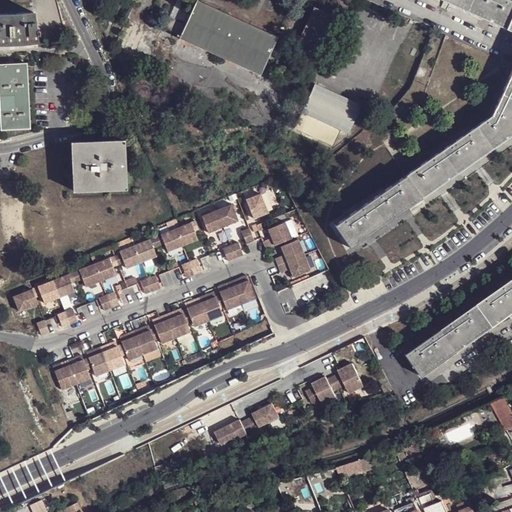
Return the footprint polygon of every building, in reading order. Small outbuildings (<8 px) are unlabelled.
[(54,0),(30,0),(32,16),(34,33),(37,33),(37,38),(35,38),(36,46),(63,39),(54,0)] [(177,0),(169,19),(176,22),(180,13),(185,0),(177,0)] [(443,0),(479,16),(486,0),(443,0)] [(511,30),(511,0),(510,0),(486,0),(479,16),(511,30)] [(180,39),(261,75),(276,38),(196,3),(190,16),(185,26),(180,39)] [(336,18),(315,8),(295,51),(316,61),(336,18)] [(180,13),(176,22),(185,26),(190,16),(180,13)] [(0,47),(9,47),(36,46),(35,38),(34,33),(32,16),(16,17),(0,17),(0,47)] [(130,17),(115,49),(133,58),(148,26),(130,17)] [(164,30),(177,36),(177,38),(180,39),(185,26),(176,22),(169,19),(164,30)] [(29,131),(26,67),(13,67),(13,71),(5,71),(6,67),(0,67),(0,104),(2,133),(29,131)] [(511,68),(491,116),(511,133),(511,68)] [(295,127),(334,145),(342,129),(349,133),(362,106),(315,84),(295,127)] [(451,143),(472,162),(511,133),(491,116),(451,143)] [(412,171),(431,191),(472,162),(451,143),(412,171)] [(124,194),(124,184),(124,146),(101,145),(101,154),(93,154),(93,145),(72,146),(71,156),(75,156),(75,186),(72,186),(72,195),(124,194)] [(101,145),(93,145),(93,154),(101,154),(101,145)] [(373,198),(390,220),(431,191),(412,171),(373,198)] [(21,186),(0,185),(0,256),(23,256),(21,186)] [(260,197),(245,203),(252,222),(267,216),(260,197)] [(390,220),(373,198),(333,226),(349,248),(390,220)] [(231,207),(201,218),(207,235),(237,224),(231,207)] [(190,225),(193,234),(198,232),(194,223),(190,225)] [(190,225),(160,237),(163,246),(166,254),(197,242),(193,234),(190,225)] [(262,245),(265,252),(291,241),(284,226),(266,234),(269,242),(262,245)] [(248,231),(240,235),(245,247),(253,244),(248,231)] [(160,237),(148,242),(149,242),(152,251),(163,246),(160,237)] [(149,242),(119,255),(119,256),(123,265),(125,271),(156,259),(152,251),(149,242)] [(274,261),(280,275),(287,273),(290,281),(309,273),(296,243),(278,250),(281,259),(274,261)] [(222,251),(227,263),(242,257),(237,245),(222,251)] [(108,260),(112,269),(123,265),(119,256),(108,260)] [(85,289),(115,277),(112,269),(108,260),(78,272),(82,282),(85,289)] [(181,268),(185,280),(201,274),(196,262),(181,268)] [(78,272),(66,277),(70,287),(82,282),(78,272)] [(66,277),(36,289),(40,298),(43,306),(73,294),(70,287),(66,277)] [(139,284),(144,297),(160,291),(155,278),(139,284)] [(245,278),(230,284),(240,307),(255,301),(245,278)] [(511,280),(483,301),(500,322),(511,314),(511,280)] [(230,284),(216,290),(219,296),(223,307),(225,313),(240,307),(230,284)] [(31,291),(34,300),(40,298),(36,289),(31,291)] [(12,299),(18,314),(37,306),(34,300),(31,291),(12,299)] [(212,294),(198,300),(207,324),(222,318),(218,310),(214,299),(212,294)] [(98,301),(103,313),(118,307),(113,295),(98,301)] [(198,300),(183,306),(186,314),(190,324),(192,329),(207,324),(198,300)] [(445,328),(461,350),(500,322),(483,301),(445,328)] [(179,311),(165,317),(174,340),(189,334),(186,326),(181,315),(179,311)] [(61,330),(76,324),(71,312),(56,318),(61,330)] [(165,317),(151,323),(153,330),(158,341),(160,346),(174,340),(165,317)] [(35,326),(41,338),(49,335),(44,323),(35,326)] [(147,328),(132,333),(142,356),(156,351),(153,343),(149,332),(147,328)] [(461,350),(445,328),(407,355),(422,377),(461,350)] [(132,333),(118,339),(121,346),(125,357),(127,362),(142,356),(132,333)] [(114,343),(99,349),(108,372),(123,367),(120,359),(115,348),(114,343)] [(99,349),(84,355),(86,360),(91,371),(94,378),(108,372),(99,349)] [(80,357),(65,363),(75,386),(89,380),(86,373),(81,362),(80,357)] [(65,363),(51,369),(60,392),(75,386),(65,363)] [(351,364),(336,371),(338,374),(343,386),(348,394),(362,387),(351,364)] [(338,374),(331,377),(337,389),(343,386),(338,374)] [(379,385),(386,381),(384,376),(376,380),(379,385)] [(324,377),(310,384),(312,388),(318,401),(320,404),(334,397),(331,392),(325,380),(324,377)] [(337,389),(331,377),(325,380),(331,392),(337,389)] [(383,393),(391,390),(386,381),(379,385),(378,385),(383,393)] [(318,401),(312,388),(304,392),(310,405),(312,403),(318,401)] [(504,399),(492,404),(506,433),(511,430),(511,414),(508,406),(504,399)] [(271,404),(250,414),(252,416),(257,428),(278,418),(271,404)] [(246,419),(251,432),(254,430),(257,429),(257,428),(252,416),(246,419)] [(251,432),(246,419),(239,423),(245,435),(249,433),(251,432)] [(238,420),(213,433),(219,445),(234,437),(235,440),(245,435),(239,423),(238,420)] [(370,458),(358,462),(362,474),(375,469),(370,458)] [(153,468),(155,478),(167,474),(168,474),(165,467),(164,464),(153,468)] [(172,464),(165,467),(168,474),(175,471),(172,464)] [(431,488),(420,493),(421,496),(430,492),(435,503),(438,502),(431,488)] [(418,489),(413,491),(418,501),(421,509),(425,508),(435,503),(430,492),(421,496),(420,493),(418,489)] [(406,499),(408,505),(414,503),(418,501),(413,491),(413,490),(410,491),(412,497),(406,499)] [(198,497),(194,500),(191,502),(195,511),(203,511),(201,506),(198,497)] [(425,508),(426,511),(448,511),(442,500),(438,502),(435,503),(425,508)] [(470,500),(458,505),(460,511),(472,507),(470,500)] [(29,505),(32,511),(44,511),(46,511),(41,501),(29,505)] [(401,501),(393,506),(396,511),(405,507),(401,501)] [(411,511),(417,509),(414,503),(408,505),(405,507),(396,511),(411,511)]
